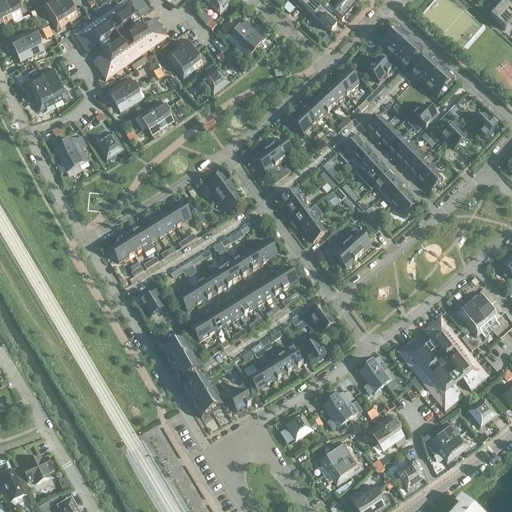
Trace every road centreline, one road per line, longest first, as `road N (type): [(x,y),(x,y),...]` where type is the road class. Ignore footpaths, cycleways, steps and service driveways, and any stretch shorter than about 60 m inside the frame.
road 1 (residential): [(95,511),(0,349)]
road 2 (residential): [(210,454),(118,299)]
road 3 (residential): [(118,299),(265,205)]
road 4 (residential): [(228,155),(86,245)]
road 5 (residential): [(327,290),(208,369)]
road 6 (residential): [(255,425),(372,351)]
road 7 (residential): [(330,68),(228,155)]
road 8 (residential): [(337,304),(437,216)]
road 9 (residential): [(372,351),(474,267)]
road 10 (residential): [(300,253),(191,320)]
road 11 (residential): [(86,245),(29,135)]
road 12 (residential): [(29,135),(65,121),(90,98),(92,79),(76,53)]
